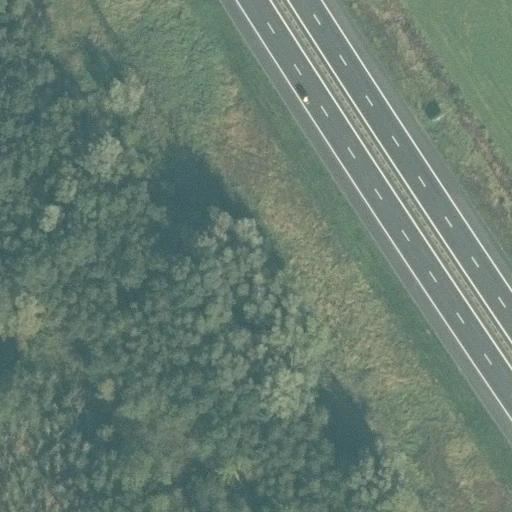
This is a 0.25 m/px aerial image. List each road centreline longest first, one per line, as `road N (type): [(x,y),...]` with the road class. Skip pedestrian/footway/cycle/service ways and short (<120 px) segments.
road 1 (motorway): [(235,0),(511,420)]
road 2 (motorway): [(511,311),(311,0)]
